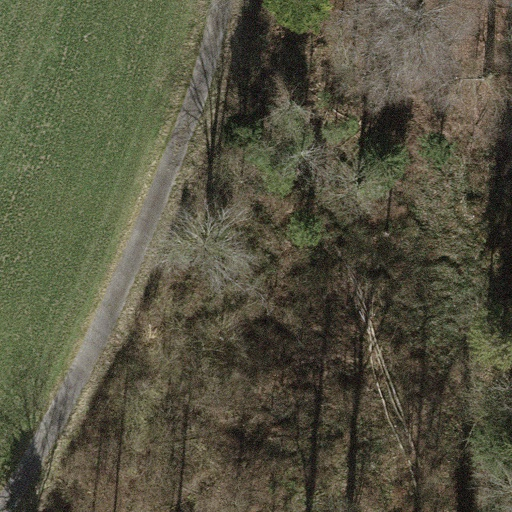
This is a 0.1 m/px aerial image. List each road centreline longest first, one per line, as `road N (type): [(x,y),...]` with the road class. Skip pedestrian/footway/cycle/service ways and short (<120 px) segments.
road 1 (track): [(2,511),(64,404),(136,250),(222,0)]
road 2 (track): [(305,511),(394,399),(511,190)]
